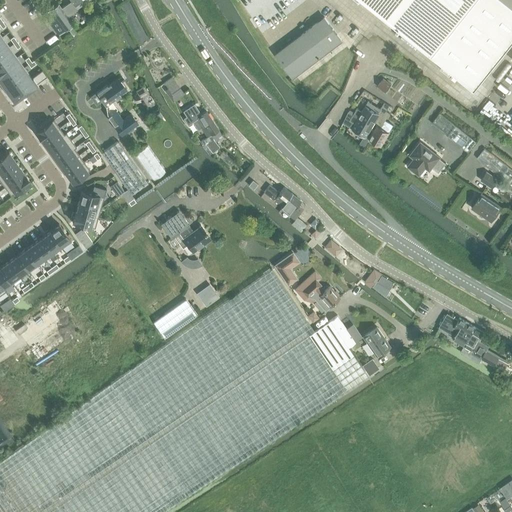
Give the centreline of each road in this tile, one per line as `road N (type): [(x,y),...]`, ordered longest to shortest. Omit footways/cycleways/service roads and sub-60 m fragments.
road 1 (unclassified): [(511,342),(358,252),(244,144),(138,0)]
road 2 (tertiary): [(397,242),(308,173),(196,37)]
road 3 (residential): [(313,145),(371,69),(419,87),(511,156)]
road 4 (residential): [(0,243),(59,191),(0,99)]
road 5 (unclassified): [(313,145),(211,41),(196,37)]
road 6 (tertiary): [(511,310),(397,242)]
road 7 (unclassified): [(397,242),(390,222),(313,145)]
